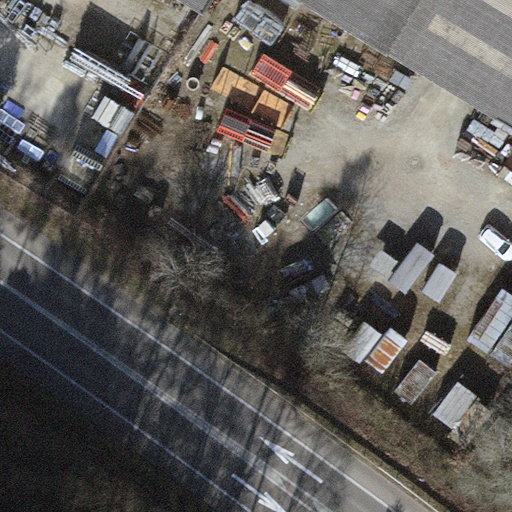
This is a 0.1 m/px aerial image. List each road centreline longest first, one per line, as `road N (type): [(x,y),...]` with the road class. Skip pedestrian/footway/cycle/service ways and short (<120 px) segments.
road 1 (trunk): [(361,511),(247,425),(7,282)]
road 2 (trunk): [(7,282),(280,511)]
